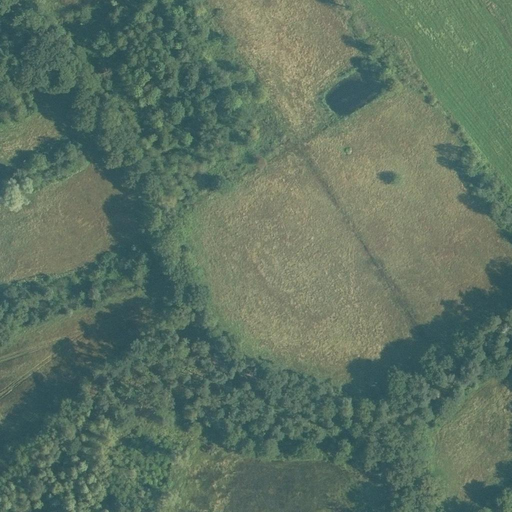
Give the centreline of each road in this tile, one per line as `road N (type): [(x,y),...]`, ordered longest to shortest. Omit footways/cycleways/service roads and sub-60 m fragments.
road 1 (track): [(364,428),(342,410),(231,365),(207,335),(154,201),(62,57),(12,0)]
road 2 (track): [(364,428),(379,402),(511,310)]
